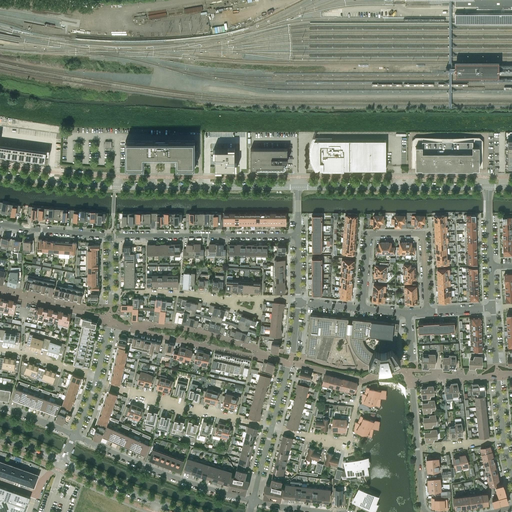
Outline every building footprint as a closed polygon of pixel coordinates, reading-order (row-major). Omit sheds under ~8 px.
[(511,0),(454,0),(455,3),(455,7),(478,7),(478,9),(511,9),(511,7),(511,6),(511,0)] [(511,13),(455,14),(455,20),(455,23),(511,22),(511,13)] [(455,65),(451,65),(451,68),(451,70),(451,72),(455,72),(455,75),(455,76),(455,77),(482,77),(495,76),(498,76),(498,75),(498,73),(498,72),(502,72),(511,72),(511,65),(502,65),(498,65),(498,63),(498,61),(455,61),(455,63),(455,65)] [(384,140),(314,140),(314,139),(314,138),(315,137),(314,138),(313,140),(313,141),(312,143),(312,144),(312,146),(311,147),(311,149),(311,150),(311,152),(311,153),(311,155),(311,157),(312,159),(312,162),(313,164),(314,166),(315,168),(317,170),(319,168),(320,168),(320,170),(323,170),(323,169),(325,169),(325,170),(386,170),(386,140),(384,140)] [(176,168),(195,168),(195,140),(125,140),(125,168),(144,168),(144,157),(155,157),(155,156),(158,156),(158,157),(159,157),(159,158),(160,158),(161,158),(161,157),(162,157),(162,156),(165,156),(165,157),(176,157),(176,168)] [(415,141),(415,151),(415,169),(422,169),(422,170),(473,170),(473,169),(479,169),(479,141),(415,141)] [(0,155),(45,162),(46,156),(48,156),(49,152),(46,151),(47,151),(0,145),(0,155)] [(287,162),(287,148),(251,148),(250,169),(253,169),(253,170),(283,170),(284,170),(284,169),(285,169),(285,168),(285,167),(285,166),(284,166),(283,165),(283,162),(287,162)] [(235,164),(235,151),(235,149),(215,149),(215,152),(215,153),(215,155),(215,167),(215,169),(222,169),(228,169),(235,169),(235,166),(235,165),(235,164)] [(8,214),(10,203),(7,203),(3,202),(0,201),(0,209),(1,210),(1,213),(5,214),(5,213),(8,214)] [(13,204),(10,203),(8,214),(11,214),(11,215),(14,215),(15,215),(16,212),(19,213),(20,205),(17,205),(17,204),(13,204)] [(38,218),(39,207),(36,207),(36,206),(33,206),(32,206),(29,206),(28,214),(32,214),(31,217),(32,217),(36,217),(38,217),(38,218)] [(60,208),(59,220),(59,219),(62,219),(62,220),(66,220),(67,216),(67,209),(63,209),(60,209),(60,208)] [(80,221),(81,210),(78,210),(75,210),(74,210),(70,209),(70,217),(73,218),(73,221),(74,221),(74,220),(77,221),(77,220),(80,221)] [(94,216),(94,222),(97,222),(101,223),(101,220),(105,220),(106,212),(102,212),(101,212),(98,212),(95,212),(95,211),(94,216)] [(150,224),(150,223),(150,221),(154,221),(154,213),(150,213),(146,213),(143,213),(143,224),(143,223),(146,223),(146,224),(150,224)] [(164,223),(164,224),(164,213),(161,213),(157,213),(154,213),(154,221),(154,223),(157,223),(157,224),(158,224),(161,224),(161,223),(164,223)] [(171,213),(171,216),(171,224),(171,223),(174,223),(174,224),(178,224),(178,221),(182,221),(182,218),(182,213),(178,213),(174,213),(171,213)] [(196,224),(197,224),(196,213),(193,213),(189,213),(186,213),(186,218),(186,221),(189,221),(189,224),(190,224),(193,224),(193,223),(196,223),(196,224)] [(210,213),(210,216),(210,224),(211,224),(211,223),(213,223),(213,224),(217,224),(217,221),(221,221),(221,213),(218,213),(217,213),(213,213),(211,213),(210,213)] [(373,224),(373,227),(380,227),(380,222),(383,222),(383,215),(373,215),(373,219),(370,219),(370,224),(373,224)] [(401,222),(404,222),(404,215),(395,215),(395,219),(391,219),(391,224),(395,224),(395,227),(401,227),(401,222)] [(415,215),(411,215),(411,219),(411,224),(415,224),(415,227),(421,227),(421,222),(424,222),(424,216),(424,215),(415,215)] [(9,250),(11,239),(8,239),(8,240),(6,239),(7,237),(2,236),(0,248),(9,250)] [(15,240),(11,239),(9,250),(18,251),(21,239),(16,239),(16,241),(14,241),(15,240)] [(34,252),(33,240),(33,241),(28,241),(28,240),(24,240),(24,252),(34,252)] [(385,255),(385,242),(379,242),(379,247),(376,247),(376,253),(379,253),(379,255),(385,255)] [(391,242),(385,242),(385,255),(394,255),(394,247),(391,247),(391,242)] [(396,255),(405,255),(405,242),(399,242),(399,247),(396,247),(396,255)] [(411,242),(405,242),(405,255),(411,255),(411,253),(415,253),(415,247),(411,247),(411,242)] [(188,258),(194,258),(194,243),(191,243),(191,244),(187,244),(187,248),(184,248),(183,259),(188,259),(188,258)] [(194,243),(194,258),(200,258),(200,259),(204,259),(204,248),(200,248),(200,244),(194,244),(194,243)] [(216,258),(216,244),(209,244),(209,248),(206,248),(206,258),(216,258)] [(216,244),(216,258),(226,257),(226,248),(222,248),(222,244),(216,244)] [(274,253),(274,256),(281,256),(281,253),(285,254),(286,246),(277,246),(276,253),(274,253)] [(281,256),(274,256),(274,265),(273,265),(272,265),(284,265),(284,259),(281,259),(281,256)] [(375,265),(374,271),(387,272),(388,266),(386,266),(386,263),(380,262),(380,266),(375,265)] [(402,274),(415,273),(415,267),(410,267),(410,264),(404,264),(404,267),(402,268),(402,274)] [(10,271),(7,285),(14,286),(14,285),(16,285),(18,277),(21,277),(21,271),(10,271)] [(387,278),(387,272),(374,271),(374,277),(379,277),(378,281),(385,281),(385,278),(387,278)] [(188,286),(189,284),(190,284),(190,285),(194,285),(195,272),(191,272),(191,274),(189,274),(189,273),(184,273),(183,282),(183,286),(188,286)] [(416,279),(415,273),(402,274),(403,283),(411,282),(411,279),(416,279)] [(198,279),(197,289),(205,290),(205,286),(208,286),(209,274),(201,274),(200,279),(198,279)] [(25,287),(31,288),(34,276),(28,275),(25,287)] [(212,290),(216,291),(219,291),(219,287),(223,288),(224,275),(215,275),(215,280),(213,280),(212,290)] [(60,296),(62,284),(57,283),(54,294),(60,296)] [(88,301),(91,301),(91,302),(91,303),(92,303),(92,304),(93,304),(94,304),(95,304),(95,303),(96,303),(96,302),(96,301),(96,300),(98,300),(98,293),(97,293),(97,289),(91,289),(91,296),(88,296),(88,301)] [(132,308),(132,302),(128,302),(128,298),(124,298),(123,305),(121,305),(121,310),(123,310),(123,311),(126,311),(126,310),(132,310),(132,308)] [(133,298),(132,302),(132,308),(138,308),(138,310),(142,310),(142,307),(140,307),(140,304),(143,304),(143,299),(138,299),(139,298),(133,298)] [(160,310),(161,299),(156,298),(156,300),(151,300),(150,304),(155,305),(155,308),(154,309),(160,310)] [(170,310),(166,310),(166,306),(171,307),(171,302),(167,302),(167,301),(161,300),(162,299),(161,299),(160,310),(166,311),(165,312),(169,312),(169,313),(170,310)] [(184,313),(184,312),(189,313),(192,301),(191,302),(187,301),(187,300),(182,299),(180,306),(181,306),(185,306),(184,311),(180,310),(180,312),(184,313)] [(20,304),(16,303),(13,302),(14,300),(11,300),(8,314),(9,312),(14,313),(15,306),(20,307),(21,304),(20,303),(20,304)] [(192,301),(189,313),(195,314),(195,313),(196,309),(200,309),(200,310),(202,303),(196,302),(196,303),(192,302),(192,301)] [(211,319),(211,318),(216,319),(220,308),(219,308),(219,309),(215,307),(215,306),(210,305),(208,311),(208,312),(208,311),(212,312),(211,317),(207,316),(207,318),(211,319)] [(33,317),(38,319),(41,307),(38,306),(37,308),(31,307),(31,306),(30,306),(29,310),(34,311),(33,317)] [(138,308),(132,308),(132,310),(132,319),(137,319),(138,318),(142,318),(142,313),(138,313),(138,310),(138,308)] [(154,309),(155,308),(151,308),(150,310),(154,311),(154,314),(149,314),(149,318),(153,319),(153,320),(159,320),(158,321),(159,321),(160,310),(154,309)] [(220,308),(216,319),(222,321),(222,320),(223,315),(227,316),(227,317),(228,317),(230,310),(224,309),(224,310),(219,309),(220,308)] [(165,312),(166,311),(160,310),(159,321),(164,322),(164,320),(169,321),(170,316),(168,316),(169,312),(165,312)] [(184,312),(184,313),(183,317),(179,317),(179,316),(178,316),(177,323),(183,324),(183,323),(187,324),(187,325),(189,313),(184,312)] [(65,314),(62,326),(68,327),(71,314),(68,313),(67,315),(65,314)] [(199,316),(199,314),(195,313),(195,314),(189,313),(187,325),(187,324),(192,325),(191,326),(197,327),(198,320),(194,320),(195,315),(199,316)] [(237,327),(237,326),(243,328),(247,316),(246,317),(242,316),(243,314),(237,313),(235,319),(239,320),(238,325),(234,323),(233,326),(237,327)] [(352,319),(352,323),(349,323),(347,322),(348,318),(310,315),(306,355),(308,355),(327,361),(328,356),(326,356),(328,349),(330,350),(334,335),(346,336),(347,332),(348,332),(350,332),(350,334),(350,335),(350,337),(350,338),(350,340),(350,341),(350,343),(351,344),(351,345),(352,347),(352,348),(353,349),(353,350),(354,352),(355,353),(356,354),(357,355),(358,356),(359,357),(360,358),(361,359),(362,360),(363,361),(364,362),(365,363),(367,364),(368,364),(370,365),(371,365),(373,366),(374,366),(375,366),(377,367),(378,367),(380,367),(382,367),(383,367),(385,367),(386,367),(388,366),(389,366),(391,366),(392,365),(393,365),(395,364),(396,364),(395,362),(400,360),(395,354),(398,323),(352,319)] [(76,323),(81,324),(82,324),(94,327),(95,327),(96,322),(91,321),(91,320),(91,319),(83,317),(76,316),(74,323),(76,323)] [(247,316),(243,328),(248,330),(248,329),(250,324),(254,326),(257,319),(251,318),(251,319),(247,317),(247,316)] [(213,331),(216,319),(211,318),(211,319),(209,323),(205,322),(203,329),(209,330),(209,329),(213,330),(213,331)] [(222,321),(216,319),(213,331),(214,330),(218,331),(217,333),(223,334),(225,327),(224,327),(220,326),(222,322),(225,323),(226,321),(222,320),(222,321)] [(239,339),(243,328),(237,326),(237,327),(235,331),(232,330),(232,329),(231,329),(229,336),(234,338),(235,337),(239,338),(239,339)] [(248,330),(243,328),(239,339),(239,338),(243,340),(243,341),(248,343),(250,336),(246,335),(248,331),(252,332),(252,330),(248,329),(248,330)] [(11,331),(2,329),(0,339),(3,340),(3,344),(8,345),(11,331)] [(20,332),(11,331),(8,345),(14,346),(15,342),(18,343),(19,337),(20,332)] [(35,350),(38,336),(29,333),(28,338),(27,343),(30,344),(29,348),(35,350)] [(126,341),(128,342),(129,337),(127,336),(127,335),(126,335),(126,334),(125,334),(125,333),(124,333),(123,333),(123,334),(122,334),(122,335),(121,335),(121,337),(119,337),(118,343),(118,344),(118,346),(124,348),(126,341)] [(47,338),(38,336),(35,350),(40,352),(41,347),(44,348),(47,338)] [(267,349),(271,350),(271,351),(278,352),(279,344),(278,344),(278,341),(279,341),(274,340),(274,337),(264,336),(263,339),(268,340),(267,349)] [(133,338),(129,337),(128,342),(132,343),(131,346),(136,348),(136,349),(136,350),(139,338),(133,337),(133,338)] [(56,341),(47,338),(44,348),(47,349),(46,353),(52,355),(56,341)] [(65,343),(56,341),(52,355),(58,357),(59,352),(62,353),(64,348),(65,343)] [(160,343),(155,341),(152,353),(158,354),(160,343)] [(170,342),(169,343),(165,342),(165,341),(164,341),(162,353),(171,355),(174,343),(170,342)] [(183,361),(186,347),(180,346),(179,351),(174,350),(173,357),(183,359),(183,361)] [(192,361),(194,353),(191,352),(191,350),(186,349),(186,347),(183,361),(189,362),(189,359),(192,360),(192,361)] [(200,363),(200,365),(203,351),(198,350),(196,355),(194,354),(194,353),(192,361),(200,363)] [(203,353),(203,351),(200,365),(206,366),(207,363),(210,364),(211,357),(208,356),(209,354),(203,353)] [(0,369),(8,370),(10,356),(4,355),(4,359),(0,359),(0,360),(0,369)] [(16,358),(10,356),(8,370),(8,371),(8,369),(13,370),(13,371),(17,372),(18,368),(19,362),(15,361),(16,358)] [(469,368),(475,368),(475,366),(481,366),(481,361),(480,361),(481,357),(474,356),(474,359),(470,359),(469,368)] [(29,376),(34,363),(28,360),(27,365),(23,363),(20,373),(29,376)] [(267,363),(263,362),(261,371),(271,374),(270,374),(271,371),(272,371),(274,363),(267,361),(267,363)] [(38,379),(41,370),(38,369),(39,365),(34,363),(29,376),(30,375),(35,377),(36,374),(39,375),(37,379),(38,379)] [(44,371),(41,370),(38,379),(47,382),(51,369),(46,367),(44,371)] [(57,371),(51,369),(47,382),(56,386),(57,382),(57,381),(59,376),(56,375),(57,371)] [(144,384),(143,386),(147,370),(141,369),(140,373),(137,373),(135,380),(138,381),(138,383),(144,384)] [(310,378),(311,372),(307,371),(308,371),(305,370),(301,369),(299,376),(301,377),(299,383),(310,386),(312,379),(310,378)] [(147,370),(143,386),(149,387),(150,382),(153,383),(155,376),(147,374),(147,370)] [(70,379),(81,383),(83,378),(72,374),(70,379)] [(157,388),(162,389),(162,391),(166,375),(160,374),(159,378),(156,378),(154,385),(157,386),(157,388)] [(260,374),(258,380),(269,383),(270,377),(260,374)] [(322,386),(327,387),(328,385),(330,376),(325,374),(322,386)] [(162,391),(168,392),(169,387),(172,388),(174,381),(165,379),(166,375),(162,391)] [(70,379),(68,384),(79,388),(81,383),(70,379)] [(187,382),(178,379),(174,394),(183,396),(187,382)] [(198,399),(199,396),(201,388),(197,387),(198,384),(192,383),(188,397),(198,399)] [(446,398),(452,397),(451,383),(451,385),(445,386),(445,390),(444,390),(444,393),(444,394),(446,394),(446,398)] [(457,383),(451,383),(452,397),(458,397),(458,390),(459,390),(459,389),(459,387),(458,387),(457,383)] [(79,388),(68,384),(66,389),(77,393),(79,388)] [(298,384),(296,389),(307,392),(308,387),(298,384)] [(477,384),(472,384),(473,389),(471,389),(471,396),(477,395),(484,394),(483,389),(484,389),(484,385),(478,385),(477,384)] [(257,385),(256,390),(266,393),(267,391),(265,390),(266,388),(257,385)] [(421,388),(422,393),(422,395),(423,395),(423,398),(430,397),(429,394),(433,394),(433,385),(427,386),(427,388),(421,388)] [(18,401),(22,390),(16,388),(13,399),(18,401)] [(205,398),(204,400),(210,401),(209,403),(213,389),(207,388),(206,391),(203,390),(201,397),(205,398)] [(374,390),(367,388),(364,394),(373,397),(380,397),(385,398),(385,391),(374,390)] [(77,393),(66,389),(64,395),(66,395),(76,399),(77,393)] [(213,389),(209,403),(215,404),(216,400),(219,400),(221,393),(213,391),(213,389)] [(305,397),(307,392),(296,389),(296,392),(297,392),(296,395),(305,397)] [(28,392),(22,390),(18,401),(24,403),(28,392)] [(103,435),(107,426),(105,425),(111,409),(113,410),(115,404),(113,404),(114,399),(116,400),(118,394),(107,390),(99,414),(100,414),(98,422),(99,422),(97,426),(92,424),(89,431),(94,433),(93,435),(100,438),(102,434),(103,435)] [(29,405),(33,394),(28,392),(24,403),(29,405)] [(228,408),(232,394),(226,393),(225,395),(222,395),(220,402),(223,403),(223,405),(229,406),(228,408)] [(379,406),(380,397),(373,397),(364,394),(362,393),(362,402),(370,403),(379,406)] [(34,407),(38,396),(33,394),(29,405),(34,407)] [(240,396),(232,394),(228,408),(234,409),(235,404),(238,405),(240,396)] [(76,399),(66,395),(63,405),(60,404),(57,413),(58,414),(56,418),(63,421),(64,419),(69,421),(72,414),(67,412),(69,408),(70,408),(73,400),(74,401),(75,401),(76,399)] [(40,409),(44,398),(38,396),(34,407),(40,409)] [(263,398),(254,396),(253,401),(263,404),(264,401),(262,401),(263,398)] [(45,411),(49,400),(44,398),(40,409),(45,411)] [(51,413),(54,402),(49,400),(45,411),(51,413)] [(294,403),(294,405),(303,408),(304,403),(294,400),(293,402),(294,403)] [(424,412),(431,411),(430,408),(435,408),(434,400),(423,400),(423,402),(422,403),(423,407),(423,409),(424,409),(424,412)] [(57,413),(60,404),(54,402),(51,413),(56,414),(57,413)] [(124,415),(132,418),(137,405),(132,403),(130,407),(127,406),(124,415)] [(137,405),(132,418),(138,420),(139,417),(142,418),(144,411),(141,410),(142,408),(137,406),(137,405)] [(260,411),(260,408),(251,406),(250,411),(261,414),(261,412),(260,411)] [(148,410),(148,411),(144,424),(154,427),(157,412),(148,410)] [(300,418),(301,413),(291,410),(290,413),(292,413),(291,416),(300,418)] [(259,420),(261,414),(250,411),(249,417),(259,420)] [(424,417),(424,424),(425,424),(425,427),(432,426),(438,426),(437,419),(435,419),(435,414),(430,415),(430,417),(424,417)] [(158,429),(167,431),(171,417),(161,415),(158,429)] [(331,430),(338,431),(340,419),(340,417),(334,417),(333,424),(331,430)] [(360,417),(358,423),(366,427),(373,428),(378,428),(379,421),(368,420),(360,417)] [(461,418),(455,419),(455,421),(456,437),(457,437),(457,435),(462,435),(462,430),(463,430),(463,428),(463,427),(462,427),(461,421),(461,418)] [(174,419),(171,434),(180,436),(184,422),(174,419)] [(347,419),(340,419),(338,431),(338,432),(344,433),(345,425),(347,419)] [(209,435),(212,424),(212,423),(203,420),(199,435),(205,436),(206,434),(209,435)] [(189,421),(185,435),(194,437),(198,423),(189,421)] [(297,429),(298,423),(288,421),(286,426),(297,429)] [(450,430),(448,430),(448,431),(449,431),(449,434),(450,433),(450,438),(456,437),(455,421),(455,425),(449,426),(450,430)] [(212,435),(221,437),(224,423),(219,422),(217,427),(214,426),(212,435)] [(356,422),(354,431),(362,432),(371,436),(373,428),(366,427),(358,423),(356,422)] [(225,423),(224,423),(221,437),(227,439),(227,436),(230,436),(232,429),(229,428),(230,426),(224,425),(225,423)] [(108,439),(112,428),(107,426),(103,435),(102,436),(108,439)] [(113,441),(118,430),(119,428),(113,426),(112,428),(108,439),(113,441)] [(245,431),(246,432),(256,434),(256,432),(257,432),(258,429),(254,427),(253,428),(246,426),(245,431)] [(425,432),(425,436),(425,438),(426,438),(426,441),(433,441),(433,438),(437,437),(436,429),(431,429),(431,431),(425,432)] [(118,430),(113,441),(118,443),(123,433),(118,430)] [(123,433),(118,443),(123,446),(128,435),(123,433)] [(128,435),(123,446),(129,448),(133,437),(134,436),(129,433),(128,435)] [(282,439),(282,441),(291,443),(293,438),(287,437),(287,436),(283,435),(282,439)] [(133,437),(129,448),(134,450),(138,440),(133,437)] [(138,440),(134,450),(139,453),(144,442),(138,440)] [(144,455),(145,454),(149,445),(144,442),(139,453),(144,455)] [(307,454),(306,457),(311,459),(312,458),(311,458),(314,450),(314,449),(309,447),(308,451),(307,451),(306,454),(307,454)] [(149,458),(154,460),(158,451),(153,449),(149,458)] [(320,452),(314,450),(311,458),(312,458),(318,460),(320,452)] [(163,452),(158,451),(154,460),(160,462),(163,452)] [(168,454),(163,452),(160,462),(165,464),(168,454)] [(325,459),(324,463),(330,464),(332,455),(333,455),(333,454),(327,452),(326,456),(325,459)] [(173,456),(168,454),(165,464),(170,466),(173,456)] [(459,454),(459,455),(462,469),(468,467),(466,460),(466,454),(459,456),(459,454)] [(339,457),(333,455),(332,455),(330,464),(337,465),(339,457)] [(462,469),(459,455),(453,456),(455,463),(455,469),(462,468),(462,469)] [(178,458),(173,456),(170,466),(175,468),(178,458)] [(194,458),(189,456),(188,458),(184,470),(187,470),(187,471),(190,472),(194,458)] [(285,464),(287,459),(278,457),(278,456),(277,456),(276,459),(277,460),(276,462),(285,464)] [(349,460),(349,466),(350,466),(350,468),(364,466),(367,465),(366,458),(363,459),(363,456),(355,457),(355,460),(349,460)] [(184,460),(178,458),(175,468),(180,470),(184,460)] [(193,472),(196,473),(200,460),(194,458),(190,472),(193,473),(193,472)] [(205,462),(200,460),(196,473),(198,474),(201,475),(205,462)] [(37,478),(36,477),(37,474),(0,461),(0,474),(34,486),(37,478)] [(204,476),(207,476),(211,463),(205,462),(201,475),(204,476)] [(216,465),(211,463),(207,476),(209,477),(209,478),(212,479),(216,465)] [(215,479),(218,480),(222,467),(216,465),(212,479),(215,480),(215,479)] [(361,474),(363,473),(365,473),(364,466),(350,468),(350,466),(349,466),(346,467),(347,475),(355,474),(356,476),(361,475),(361,474)] [(219,481),(223,482),(227,468),(222,467),(218,480),(220,480),(219,481)] [(283,475),(284,470),(275,467),(274,467),(273,470),(274,470),(273,472),(283,475)] [(230,477),(231,475),(232,473),(233,470),(232,470),(227,468),(223,482),(226,483),(226,482),(229,483),(230,477)] [(235,476),(231,475),(230,477),(229,483),(228,487),(235,489),(235,490),(240,491),(240,490),(244,491),(244,492),(246,492),(247,488),(246,487),(248,479),(244,478),(246,471),(237,468),(235,476)] [(280,486),(281,480),(272,477),(270,484),(266,483),(264,491),(263,491),(262,496),(265,496),(265,495),(269,496),(269,497),(273,498),(273,497),(280,499),(281,495),(283,496),(284,487),(280,486)] [(0,511),(24,511),(25,511),(23,511),(27,502),(28,502),(28,503),(30,497),(15,491),(15,492),(10,490),(5,488),(0,486),(0,511)] [(346,504),(345,493),(341,493),(341,490),(337,490),(338,487),(333,487),(332,496),(336,496),(336,502),(340,502),(340,505),(346,504)] [(367,492),(359,489),(355,497),(359,498),(359,497),(373,502),(376,496),(371,494),(372,493),(367,491),(367,492)] [(359,498),(356,506),(369,511),(370,509),(373,510),(376,503),(373,502),(359,497),(359,498)] [(437,500),(432,498),(432,508),(441,508),(447,509),(446,500),(437,500)]
